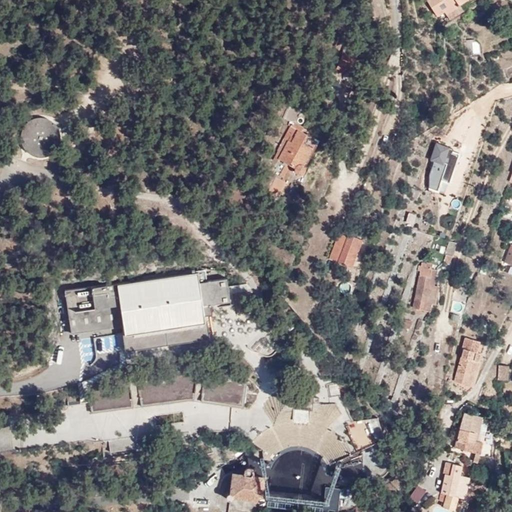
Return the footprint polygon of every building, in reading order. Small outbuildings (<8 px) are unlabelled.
[(431,0),(437,7),(444,2),(452,13),(468,0),(431,0)] [(362,43),(354,40),(346,64),(361,70),(367,56),(359,52),(362,43)] [(45,114),(40,114),(36,116),(31,118),(28,122),(25,126),(24,131),(24,136),(25,141),(28,145),(31,149),(36,152),(40,153),(45,154),(50,153),(55,150),(59,147),(62,143),(63,139),(64,134),(63,129),(62,124),(59,120),(55,117),(50,115),(45,114)] [(301,140),(298,138),(272,182),(281,188),(294,165),(303,170),(317,150),(308,143),(312,138),(306,134),(301,140)] [(453,149),(436,143),(431,158),(434,160),(428,175),(428,187),(434,189),(439,177),(449,181),(458,155),(452,152),(453,149)] [(367,237),(348,231),(340,253),(357,259),(367,237)] [(200,269),(66,289),(75,331),(125,323),(129,347),(211,334),(207,308),(214,307),(212,298),(232,295),(229,273),(202,277),(200,269)] [(433,269),(417,270),(420,300),(435,300),(433,269)] [(464,337),(451,383),(470,387),(483,341),(464,337)] [(175,370),(139,374),(145,401),(195,395),(199,372),(175,370)] [(247,374),(208,370),(205,396),(244,402),(247,374)] [(130,381),(91,386),(95,407),(133,401),(130,381)] [(309,422),(308,407),(292,408),(294,423),(309,422)] [(473,416),(460,446),(487,455),(498,424),(473,416)] [(373,419),(351,424),(357,442),(378,437),(373,419)] [(109,440),(110,450),(135,448),(134,438),(109,440)] [(457,470),(449,468),(439,495),(449,499),(447,506),(457,510),(473,470),(459,465),(457,470)] [(232,474),(229,494),(228,495),(227,495),(225,499),(226,501),(227,502),(229,502),(231,501),(232,499),(257,502),(257,503),(259,505),(262,505),(264,503),(264,502),(263,500),(263,499),(265,479),(253,477),(254,475),(253,472),(253,471),(251,470),(246,469),(245,471),(244,472),(243,475),(232,474)] [(417,483),(408,496),(417,502),(426,489),(417,483)]
